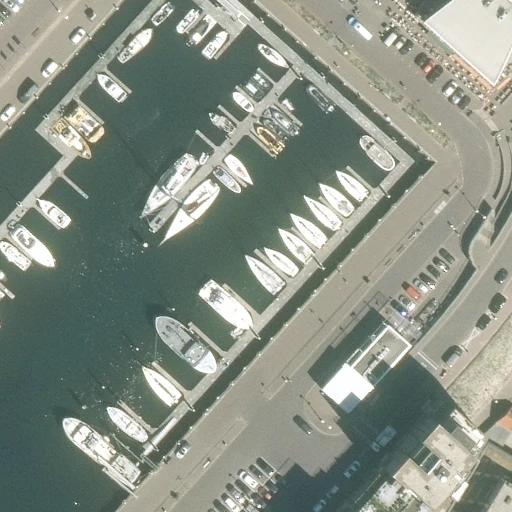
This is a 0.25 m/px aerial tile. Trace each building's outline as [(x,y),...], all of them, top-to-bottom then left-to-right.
[(511,70),(511,5),(506,0),(425,0),(424,2),(414,16),(492,87),(504,77),(511,70)] [(319,389),(346,413),(408,345),(385,325),(361,351),(356,347),(319,389)] [(443,511),(473,463),(475,459),(467,451),(478,431),(440,397),(408,432),(413,436),(399,451),(395,447),(348,499),(354,504),(347,511),(443,511)] [(511,408),(510,407),(495,422),(511,432),(511,408)] [(475,511),(497,476),(511,484),(511,457),(486,441),(475,459),(473,463),(443,511),(475,511)] [(511,511),(511,484),(497,476),(475,511),(511,511)]
